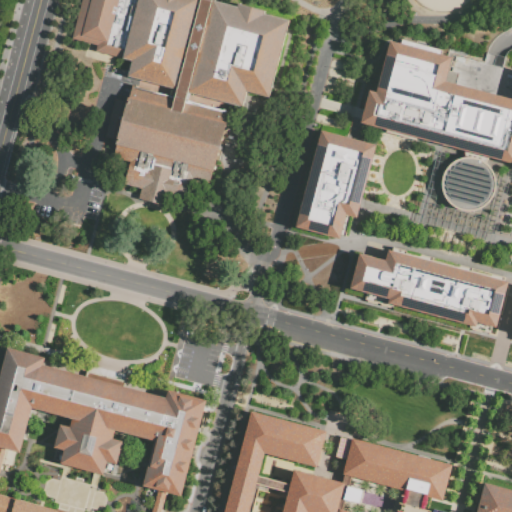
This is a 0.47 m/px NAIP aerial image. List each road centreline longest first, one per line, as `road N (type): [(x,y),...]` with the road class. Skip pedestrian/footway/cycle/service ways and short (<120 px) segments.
road 1 (residential): [(0,244),(511,381)]
road 2 (tertiary): [(0,149),(40,0)]
